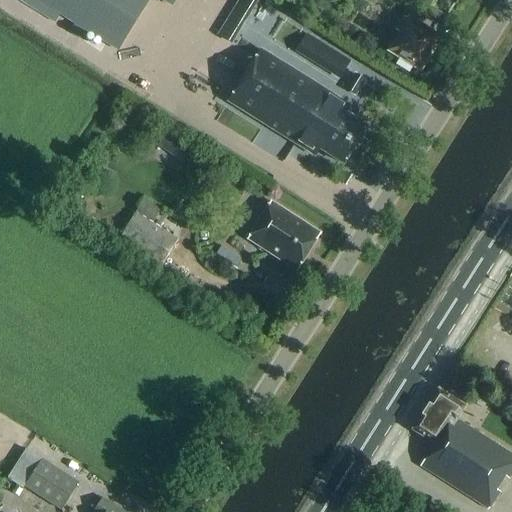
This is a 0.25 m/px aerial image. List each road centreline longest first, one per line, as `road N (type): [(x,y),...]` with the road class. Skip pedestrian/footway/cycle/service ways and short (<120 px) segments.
road 1 (unclassified): [(191,511),(511,0)]
road 2 (primary): [(324,511),(511,215)]
